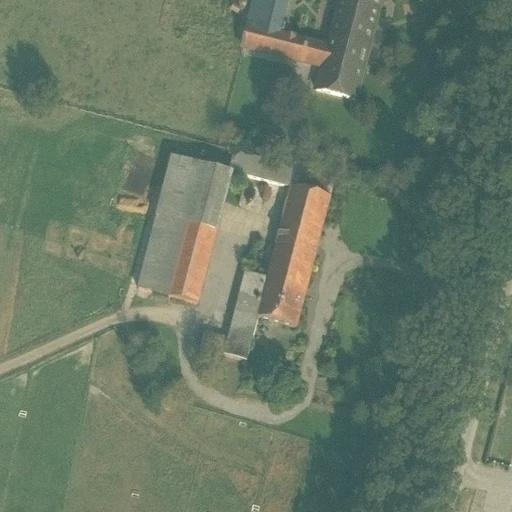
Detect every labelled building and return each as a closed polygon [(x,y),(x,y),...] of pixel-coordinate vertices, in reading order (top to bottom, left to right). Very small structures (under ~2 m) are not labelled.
[(286,0),(254,0),(248,28),(249,29),(277,36),(286,0)] [(322,69),(321,74),(320,74),(315,92),(355,102),(381,0),(339,0),(327,49),(322,69)] [(277,36),(249,29),(243,49),(322,69),(327,49),(277,36)] [(335,181),(233,154),(228,173),(230,174),(291,190),(292,188),(331,198),(335,181)] [(228,173),(171,159),(139,290),(197,305),(230,174),(228,173)] [(269,273),(266,285),(305,295),(331,198),(292,188),(291,190),(269,273)] [(261,277),(247,274),(237,312),(240,313),(257,318),(266,285),(269,273),(262,272),(261,277)] [(305,295),(266,285),(257,318),(258,318),(296,328),(305,295)] [(257,318),(240,313),(234,339),(252,343),(258,318),(257,318)] [(251,347),(204,335),(200,349),(247,362),(251,347)]
